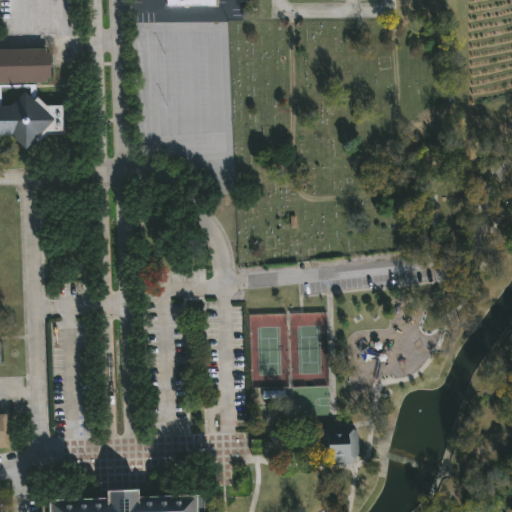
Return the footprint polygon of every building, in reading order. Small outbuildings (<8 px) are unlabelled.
[(450,16),(449,0),(418,0),(418,16),(450,16)] [(0,82),(0,49),(49,48),(50,81),(0,82)] [(63,102),(64,134),(46,134),(36,144),(32,141),(25,149),(10,135),(0,135),(0,103),(12,103),(24,91),(33,99),(37,95),(44,102),(63,102)] [(0,413),(6,413),(8,447),(0,447),(0,413)] [(271,421),(271,429),(289,428),(288,421),(271,421)] [(313,432),(334,431),(350,430),(351,464),(314,466),(313,432)] [(41,511),(41,498),(104,497),(104,491),(120,491),(136,491),(136,496),(201,495),(201,511),(41,511)]
